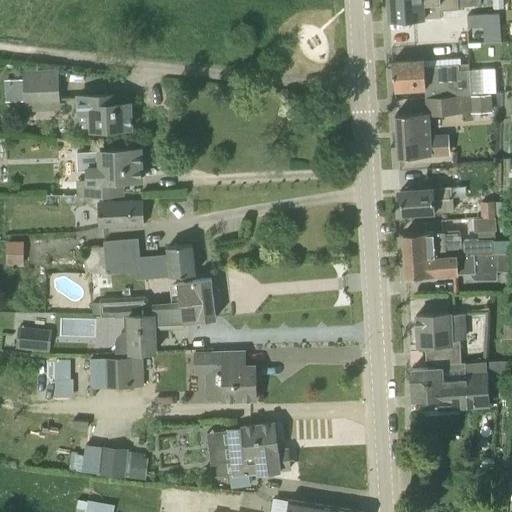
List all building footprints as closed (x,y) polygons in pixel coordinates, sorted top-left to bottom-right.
[(480,4),(479,0),(388,0),(390,20),(425,17),(441,16),(441,14),(440,7),(458,6),(480,4)] [(469,26),(503,23),(503,13),(468,16),(469,26)] [(424,65),(424,59),(392,61),(393,77),(394,77),(395,88),(424,87),(426,95),(430,95),(460,93),(470,93),(469,68),(458,69),(458,63),(424,65)] [(26,104),(58,103),(56,80),(25,81),(26,100),(26,104)] [(25,81),(5,82),(6,101),(26,100),(25,81)] [(118,102),(117,93),(77,96),(78,115),(79,129),(89,129),(130,127),(130,102),(118,102)] [(431,113),(461,111),(460,93),(430,95),(431,113)] [(472,112),(493,110),(492,93),(471,95),(472,112)] [(430,134),(429,111),(396,114),(398,156),(447,154),(446,133),(430,134)] [(78,197),(113,195),(112,181),(141,179),(139,148),(97,149),(97,165),(84,165),(84,179),(75,179),(78,197)] [(432,186),(432,182),(423,182),(423,187),(400,189),(401,213),(435,211),(452,210),(451,185),(432,186)] [(98,226),(142,224),(142,200),(97,202),(98,214),(94,215),(95,226),(98,225),(98,226)] [(481,217),(494,216),(498,216),(497,200),(480,202),(481,217)] [(313,249),(325,242),(303,209),(292,216),(313,249)] [(495,229),(494,216),(481,217),(472,217),(473,231),(477,231),(478,238),(463,239),(463,243),(460,243),(458,229),(403,231),(404,255),(499,251),(499,239),(495,239),(495,230),(495,229)] [(140,256),(138,237),(103,240),(103,241),(98,242),(99,244),(83,245),(85,272),(139,272),(140,278),(194,272),(191,243),(166,247),(167,253),(140,256)] [(7,264),(24,264),(24,240),(7,240),(7,264)] [(511,252),(499,252),(499,251),(404,255),(406,274),(452,272),(453,293),(458,292),(457,272),(473,271),(494,270),(494,269),(511,269),(511,252)] [(216,317),(211,277),(190,280),(185,282),(186,300),(181,300),(181,301),(183,321),(205,319),(216,317)] [(103,316),(129,313),(145,312),(145,305),(144,299),(101,303),(103,316)] [(183,321),(181,301),(145,305),(145,312),(129,313),(129,331),(122,331),(118,336),(116,340),(116,352),(157,352),(156,326),(184,325),(184,323),(205,319),(183,321)] [(63,311),(63,333),(95,334),(96,312),(63,311)] [(460,361),(459,338),(464,337),(462,311),(416,314),(417,345),(424,345),(426,364),(442,363),(460,361)] [(34,326),(18,326),(16,347),(33,349),(34,326)] [(242,349),(192,351),(193,374),(212,374),(212,397),(254,395),(253,367),(243,367),(242,349)] [(57,394),(74,393),(72,356),(55,356),(57,394)] [(511,381),(510,360),(486,360),(473,360),(460,361),(442,363),(442,366),(411,368),(412,386),(414,386),(414,397),(438,395),(438,404),(437,404),(438,409),(489,405),(488,381),(511,381)] [(91,388),(131,387),(130,361),(90,362),(91,388)] [(277,450),(274,422),(227,428),(234,474),(256,471),(289,467),(287,448),(277,450)] [(128,448),(102,446),(98,475),(126,478),(128,448)] [(148,456),(132,456),(131,459),(129,477),(146,479),(148,456)] [(363,511),(364,511),(340,507),(285,499),(282,511),(363,511)] [(86,511),(113,511),(115,504),(88,500),(85,511),(86,511)]
